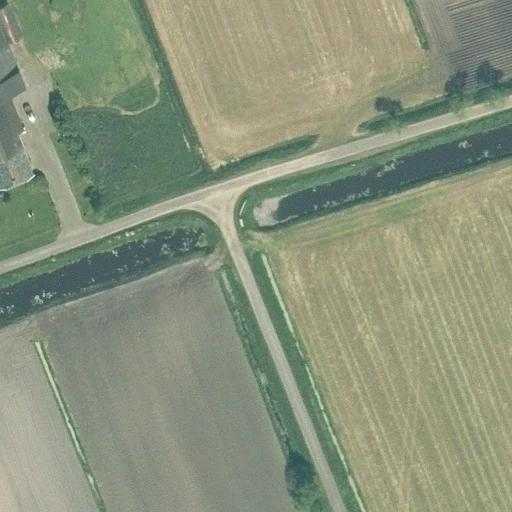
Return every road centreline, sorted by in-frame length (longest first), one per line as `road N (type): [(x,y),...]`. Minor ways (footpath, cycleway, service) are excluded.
road 1 (unclassified): [(339,511),(212,189)]
road 2 (unclassified): [(212,189),(511,97)]
road 3 (unclassified): [(212,189),(0,267)]
